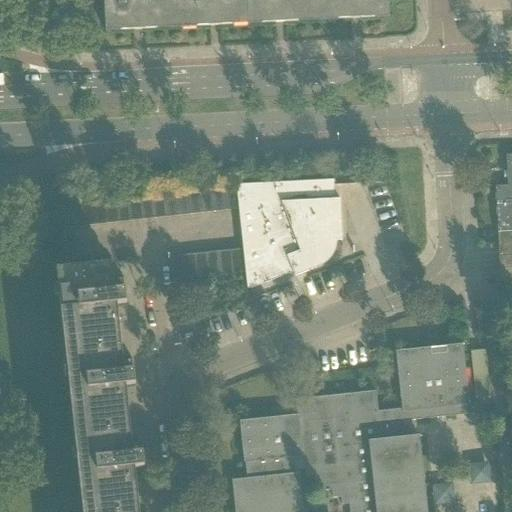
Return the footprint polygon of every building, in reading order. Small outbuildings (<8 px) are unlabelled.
[(175,27),(173,0),(103,0),(105,31),(175,27)] [(244,0),(173,0),(175,27),(245,24),(244,0)] [(317,0),(244,0),(245,24),(319,20),(317,0)] [(387,0),(317,0),(319,20),(389,17),(387,0)] [(511,155),(505,156),(507,186),(495,187),(497,232),(511,230),(511,155)] [(243,250),(245,274),(247,290),(293,273),(294,277),(308,272),(308,271),(316,268),(318,267),(320,266),(323,264),(325,263),(327,261),(328,260),(330,258),(331,256),(333,253),(333,254),(334,252),(335,250),(336,247),(336,245),(336,243),(336,241),(342,241),(340,200),(334,200),(333,181),(236,186),(239,210),(243,250)] [(227,211),(239,210),(236,186),(224,187),(227,211)] [(215,212),(227,211),(224,187),(212,188),(215,212)] [(203,214),(215,212),(212,188),(200,190),(203,214)] [(191,215),(203,214),(200,190),(188,191),(191,215)] [(179,216),(191,215),(188,191),(176,192),(179,216)] [(167,218),(179,216),(176,192),(164,194),(167,218)] [(155,219),(167,218),(164,194),(152,195),(155,219)] [(143,220),(155,219),(152,195),(140,196),(143,220)] [(131,221),(143,220),(140,196),(128,198),(131,221)] [(119,223),(131,221),(128,198),(117,199),(119,223)] [(107,224),(119,223),(117,199),(105,200),(107,224)] [(95,225),(107,224),(105,200),(93,202),(95,225)] [(83,227),(95,225),(93,202),(81,203),(83,227)] [(71,228),(83,227),(81,203),(69,204),(71,228)] [(511,243),(511,230),(497,232),(498,245),(511,243)] [(511,256),(511,243),(498,245),(499,257),(511,256)] [(233,275),(245,274),(243,250),(231,251),(233,275)] [(221,276),(233,275),(231,251),(219,252),(221,276)] [(209,278),(221,276),(219,252),(207,254),(209,278)] [(197,279),(209,278),(207,254),(195,255),(197,279)] [(185,281),(197,279),(195,255),(183,256),(185,281)] [(173,282),(185,281),(183,256),(171,258),(173,282)] [(511,256),(499,257),(499,270),(511,269),(511,256)] [(72,268),(57,270),(65,351),(119,345),(115,306),(127,305),(125,290),(115,291),(114,280),(112,264),(75,268),(72,268)] [(511,269),(499,270),(500,283),(511,282),(511,269)] [(313,408),(296,410),(297,415),(239,421),(244,464),(245,463),(247,479),(231,481),(234,505),(234,511),(427,511),(426,505),(419,435),(411,436),(409,420),(477,412),(476,402),(469,403),(462,343),(395,350),(402,408),(378,411),(376,391),(312,397),(313,408)] [(119,345),(65,351),(74,432),(128,427),(123,387),(135,386),(134,371),(122,372),(120,362),(119,345)] [(484,351),(470,352),(476,400),(489,398),(484,351)] [(128,427),(74,432),(82,505),(82,511),(96,511),(136,508),(136,505),(132,469),(144,468),(143,453),(130,455),(129,444),(128,435),(128,427)] [(435,484),(436,502),(454,501),(453,484),(435,484)]
